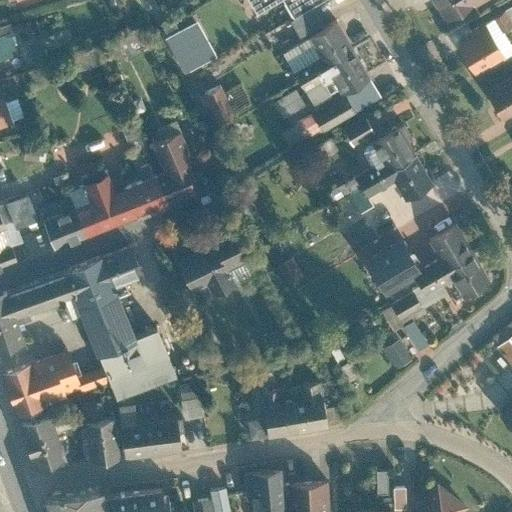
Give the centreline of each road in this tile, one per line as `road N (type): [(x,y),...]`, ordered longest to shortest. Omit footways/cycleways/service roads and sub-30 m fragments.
road 1 (residential): [(19,486),(373,433)]
road 2 (residential): [(370,0),(511,250)]
road 3 (residential): [(211,203),(0,283)]
road 4 (residential): [(511,301),(386,408),(373,433)]
road 5 (residential): [(373,433),(442,439),(511,478)]
